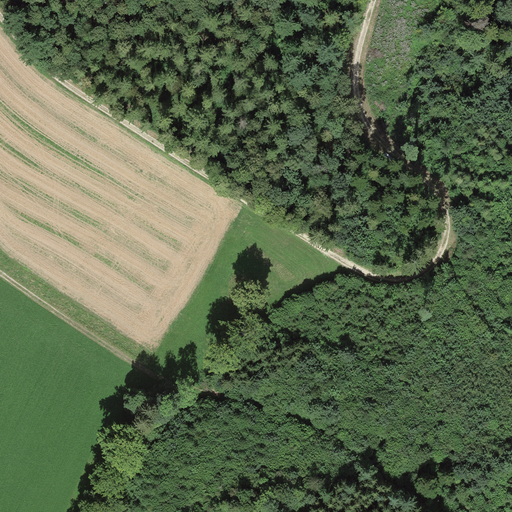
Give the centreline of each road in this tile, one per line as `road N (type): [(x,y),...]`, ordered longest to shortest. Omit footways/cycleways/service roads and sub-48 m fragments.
road 1 (track): [(373,0),(356,69),(363,125),(436,188),(447,214),(438,257),(403,281),(355,268),(63,82),(0,16)]
road 2 (track): [(0,276),(149,376),(190,395),(308,423),(435,511)]
road 3 (track): [(118,511),(127,479),(190,395)]
